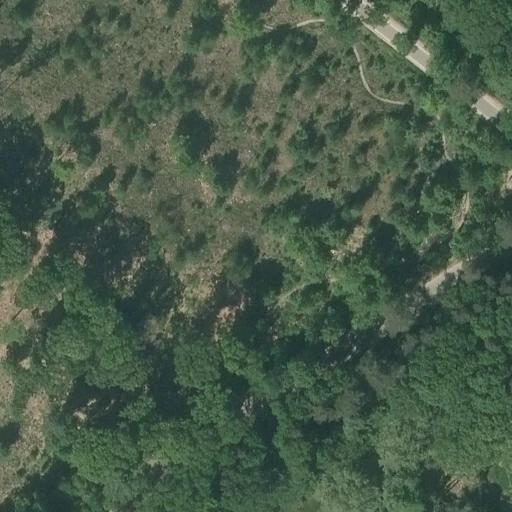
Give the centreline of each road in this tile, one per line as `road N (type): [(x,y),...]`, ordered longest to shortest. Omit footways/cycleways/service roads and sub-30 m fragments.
road 1 (unclassified): [(84,511),(511,243)]
road 2 (unclassified): [(511,129),(353,0)]
